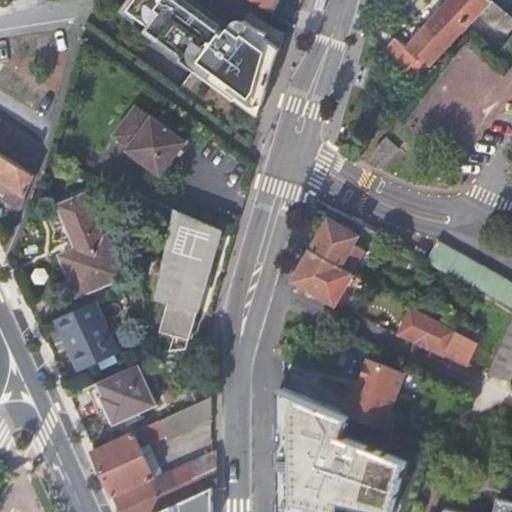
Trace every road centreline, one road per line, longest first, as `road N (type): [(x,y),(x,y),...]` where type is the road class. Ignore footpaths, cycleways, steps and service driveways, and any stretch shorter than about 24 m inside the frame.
road 1 (residential): [(511,402),(386,338),(264,293)]
road 2 (residential): [(276,157),(233,315),(238,350)]
road 3 (residential): [(299,162),(350,0)]
road 4 (residential): [(456,223),(299,162)]
road 5 (residential): [(335,0),(276,157)]
road 6 (residential): [(236,511),(238,350)]
road 7 (residential): [(264,293),(299,162)]
road 8 (tertiary): [(78,511),(26,393)]
